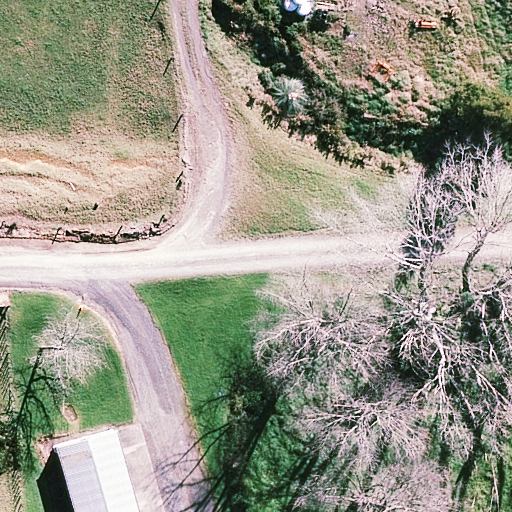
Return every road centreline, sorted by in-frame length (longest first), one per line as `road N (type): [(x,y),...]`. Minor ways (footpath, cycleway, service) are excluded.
road 1 (track): [(0,261),(511,243)]
road 2 (track): [(208,511),(167,379),(89,260)]
